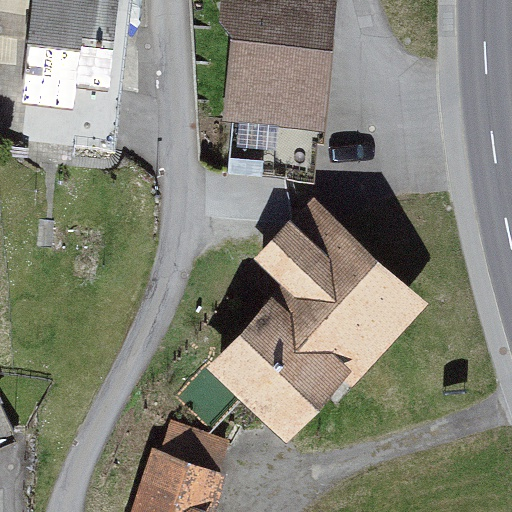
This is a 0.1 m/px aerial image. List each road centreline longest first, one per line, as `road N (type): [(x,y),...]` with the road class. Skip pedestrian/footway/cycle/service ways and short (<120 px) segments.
road 1 (residential): [(75,511),(176,277),(171,0)]
road 2 (secondary): [(511,219),(490,0)]
